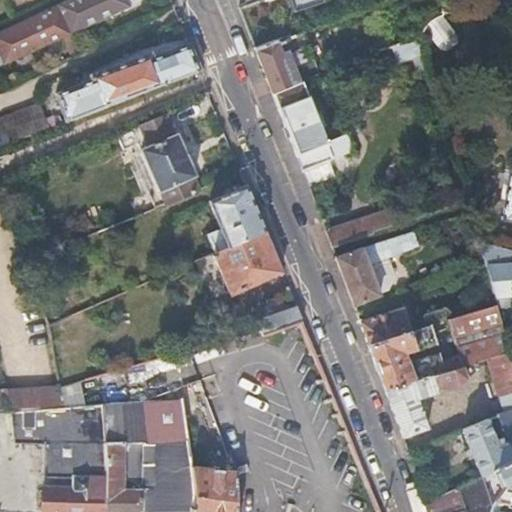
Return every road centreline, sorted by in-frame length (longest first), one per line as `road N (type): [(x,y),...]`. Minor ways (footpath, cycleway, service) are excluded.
road 1 (residential): [(403,511),(198,0)]
road 2 (unknown): [(225,68),(0,172)]
